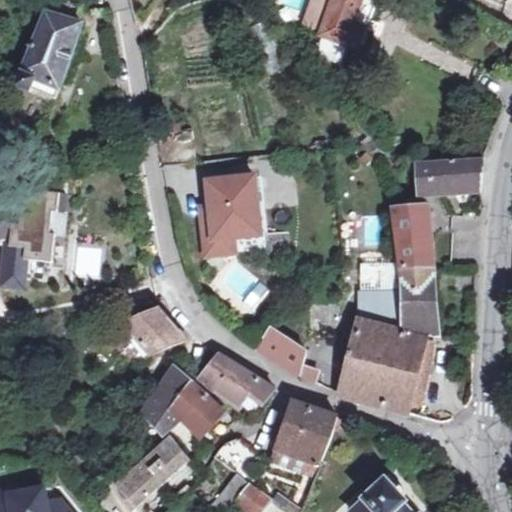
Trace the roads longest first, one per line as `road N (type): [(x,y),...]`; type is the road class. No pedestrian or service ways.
road 1 (residential): [(487,445),(340,413),(197,321),(178,294),(121,0)]
road 2 (residential): [(487,445),(499,223),(511,149)]
road 3 (unknown): [(155,187),(112,193),(82,265),(60,293),(0,286)]
